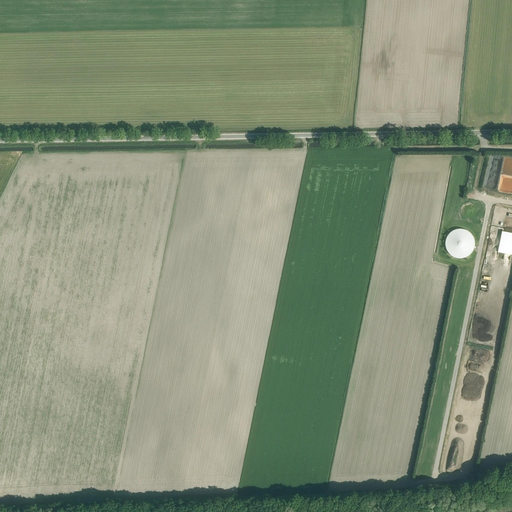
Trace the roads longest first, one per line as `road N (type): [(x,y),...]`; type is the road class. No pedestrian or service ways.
road 1 (unclassified): [(511,131),(0,140)]
road 2 (track): [(461,474),(511,264)]
